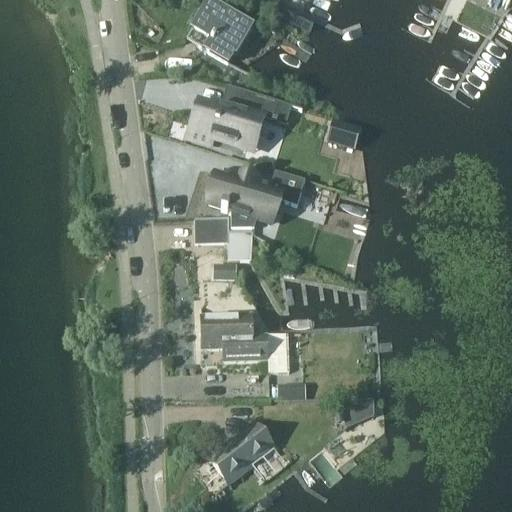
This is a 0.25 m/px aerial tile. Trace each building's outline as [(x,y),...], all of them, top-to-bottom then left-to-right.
[(209,5),(193,33),(204,39),(198,49),(227,66),(249,29),(220,12),(209,5)] [(317,23),(305,17),(280,5),(274,20),(299,32),(310,37),(317,23)] [(198,106),(187,141),(211,148),(213,142),(246,152),(254,155),(264,122),(265,118),(270,105),(291,112),(302,115),(303,113),(227,90),(221,108),(212,105),(211,110),(198,106)] [(218,177),(208,208),(221,212),(220,215),(226,217),(227,214),(230,215),(231,234),(254,233),(257,223),(270,227),(277,204),(297,210),(305,184),(275,175),(269,193),(257,189),(258,184),(239,178),(238,183),(218,177)] [(227,223),(194,224),(195,248),(227,247),(228,264),(251,264),(252,237),(228,237),(227,223)] [(236,283),(236,268),(213,268),(213,283),(236,283)] [(202,322),(201,322),(202,354),(223,353),(223,367),(229,367),(266,366),(266,376),(289,376),(288,338),(265,338),(265,340),(259,340),(251,341),(251,335),(250,320),(241,321),(202,322)] [(277,403),(296,402),(296,388),(277,388),(277,390),(277,402),(277,403)] [(271,451),(253,428),(241,437),(242,438),(232,446),(231,445),(207,464),(226,488),(250,469),(249,468),(271,451)]
